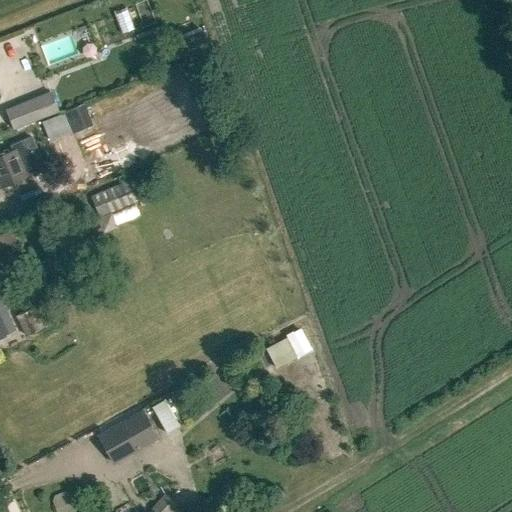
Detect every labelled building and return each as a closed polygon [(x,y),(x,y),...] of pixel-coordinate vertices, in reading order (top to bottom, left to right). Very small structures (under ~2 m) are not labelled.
[(80,34),(49,45),(56,66),(88,55),(80,34)] [(9,115),(15,129),(59,112),(54,97),(9,115)] [(56,135),(76,128),(70,110),(50,117),(56,135)] [(0,154),(0,187),(0,189),(46,168),(36,146),(30,149),(26,139),(10,146),(12,149),(0,154)] [(144,198),(136,177),(93,196),(101,216),(144,198)] [(15,245),(0,250),(0,265),(20,257),(15,245)] [(292,328),(301,353),(318,346),(308,322),(292,328)] [(155,407),(166,430),(179,424),(168,401),(155,407)] [(95,434),(112,462),(158,435),(141,406),(95,434)] [(148,509),(151,511),(166,511),(174,504),(163,493),(148,509)]
